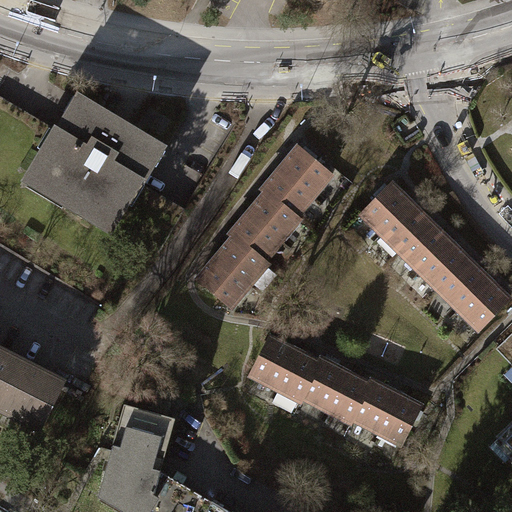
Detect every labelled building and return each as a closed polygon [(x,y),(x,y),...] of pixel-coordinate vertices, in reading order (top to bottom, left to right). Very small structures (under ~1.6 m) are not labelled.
[(74,97),(24,181),(108,231),(159,147),(74,97)] [(297,148),(280,168),(313,195),(330,175),(312,159),(315,155),(305,146),(301,151),(297,148)] [(295,217),(313,195),(280,168),(262,189),(265,192),(295,217)] [(362,215),(381,233),(411,203),(392,184),(362,215)] [(265,192),(247,214),(280,241),(298,219),(295,217),(265,192)] [(381,233),(400,253),(430,223),(411,203),(381,233)] [(230,234),(233,237),(262,261),(280,241),(247,214),(230,234)] [(449,242),(430,223),(400,253),(419,272),(449,242)] [(233,237),(216,258),(248,285),(266,264),(262,261),(233,237)] [(419,272),(438,290),(468,260),(449,242),(419,272)] [(231,306),(248,285),(216,258),(198,278),(231,306)] [(438,290),(457,310),(488,280),(468,260),(438,290)] [(507,299),(488,280),(457,310),(477,329),(507,299)] [(269,331),(249,375),(401,444),(421,400),(269,331)] [(61,382),(0,351),(0,410),(1,408),(39,427),(61,382)] [(511,366),(511,368),(511,422),(496,438),(511,454),(507,458),(511,462),(511,366)] [(94,496),(119,511),(144,511),(156,470),(171,418),(120,404),(94,496)] [(144,511),(202,511),(209,502),(156,470),(144,511)] [(230,511),(209,502),(202,511),(230,511)]
